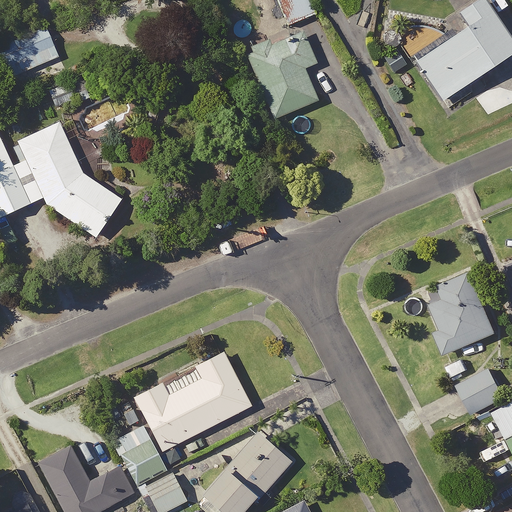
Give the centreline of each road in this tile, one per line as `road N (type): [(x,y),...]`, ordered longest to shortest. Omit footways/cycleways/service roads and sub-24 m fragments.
road 1 (residential): [(0,366),(286,249)]
road 2 (residential): [(286,249),(423,511)]
road 3 (residential): [(286,249),(511,152)]
